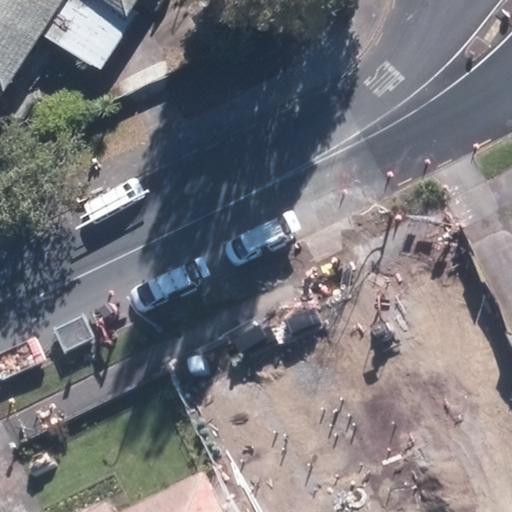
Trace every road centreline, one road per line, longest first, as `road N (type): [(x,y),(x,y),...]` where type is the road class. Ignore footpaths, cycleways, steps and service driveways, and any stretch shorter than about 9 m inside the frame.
road 1 (tertiary): [(0,313),(337,148)]
road 2 (tertiary): [(511,64),(453,101),(337,148)]
road 3 (tertiary): [(337,148),(455,0)]
